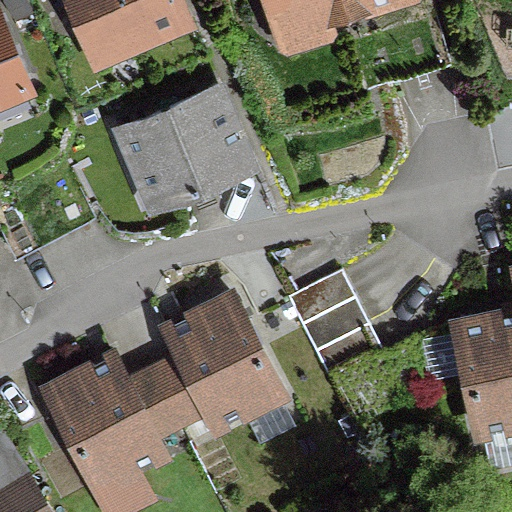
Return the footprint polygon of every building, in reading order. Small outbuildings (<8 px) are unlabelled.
[(29,13),(22,0),(2,0),(11,21),(29,13)] [(69,0),(94,59),(181,22),(171,0),(69,0)] [(315,8),(319,22),(389,0),(265,0),(272,22),(315,8)] [(370,27),(388,84),(448,64),(431,8),(370,27)] [(0,29),(0,98),(24,88),(0,29)] [(115,128),(150,209),(248,167),(213,86),(115,128)] [(284,296),(298,323),(351,296),(338,269),(284,296)] [(163,328),(176,354),(149,368),(176,422),(203,408),(212,426),(277,393),(228,295),(163,328)] [(365,322),(351,296),(298,323),(312,350),(365,322)] [(511,311),(453,324),(475,432),(511,423),(511,311)] [(325,376),(379,349),(365,322),(312,350),(325,376)] [(150,435),(176,422),(149,368),(122,382),(109,355),(44,388),(93,486),(158,453),(150,435)] [(38,511),(22,484),(0,496),(0,511),(38,511)]
